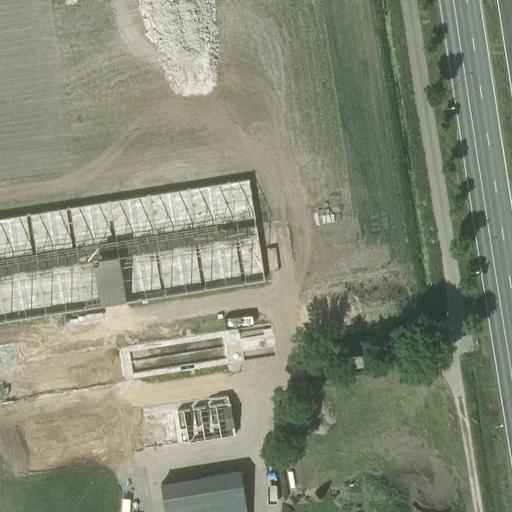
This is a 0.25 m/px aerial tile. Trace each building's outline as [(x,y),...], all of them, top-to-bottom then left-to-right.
[(262,179),(0,212),(0,273),(154,254),(155,264),(166,262),(170,292),(275,279),(262,179)] [(270,325),(126,348),(131,381),(275,358),(270,325)] [(0,402),(28,398),(22,364),(18,341),(0,344),(0,402)] [(126,348),(22,364),(28,398),(131,381),(126,348)] [(227,396),(18,430),(24,470),(233,436),(227,396)] [(146,511),(139,472),(22,491),(25,511),(146,511)] [(245,511),(239,472),(160,484),(164,511),(245,511)]
